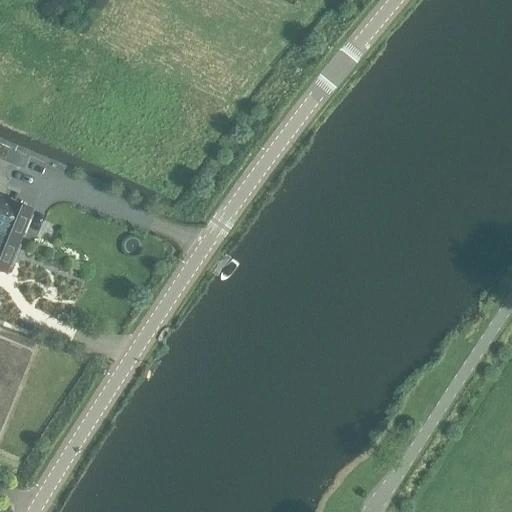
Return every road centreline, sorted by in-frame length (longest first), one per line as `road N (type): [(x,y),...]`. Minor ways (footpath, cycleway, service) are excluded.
road 1 (tertiary): [(37,511),(230,217),(400,0)]
road 2 (unclassified): [(376,511),(511,299)]
